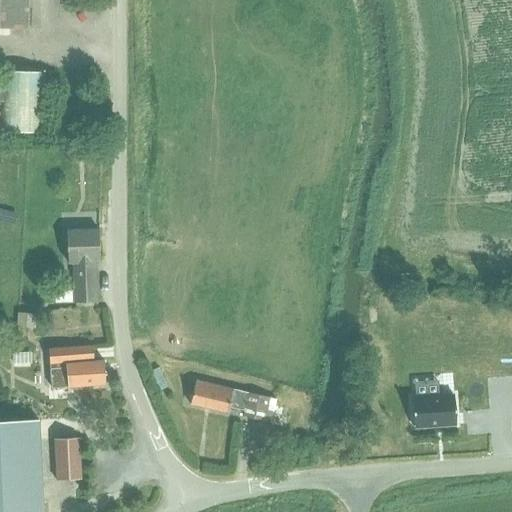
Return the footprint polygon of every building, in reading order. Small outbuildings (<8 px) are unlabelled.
[(0,0),(0,27),(27,28),(27,0),(0,0)] [(0,81),(0,101),(0,112),(0,132),(47,134),(48,72),(1,71),(1,81),(0,81)] [(74,263),(77,301),(97,300),(95,263),(99,262),(97,232),(65,233),(67,263),(74,263)] [(48,284),(49,302),(69,302),(69,283),(48,284)] [(19,315),(18,327),(36,328),(36,316),(19,315)] [(105,384),(104,362),(94,363),(94,349),(53,350),(55,386),(105,384)] [(22,366),(23,354),(9,353),(8,364),(22,366)] [(196,380),(189,407),(190,408),(229,417),(230,411),(245,414),(244,419),(248,420),(271,425),(278,399),(270,398),(196,380)] [(374,385),(374,412),(395,412),(395,385),(374,385)] [(453,395),(412,398),(414,427),(455,424),(453,395)] [(42,511),(38,420),(0,421),(0,511),(42,511)] [(80,438),(54,439),(56,480),(82,478),(80,438)]
